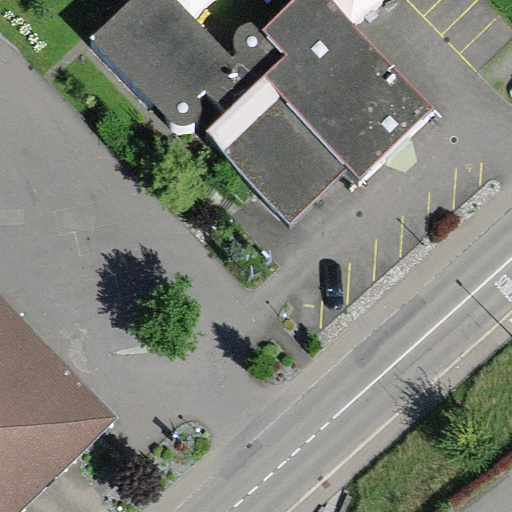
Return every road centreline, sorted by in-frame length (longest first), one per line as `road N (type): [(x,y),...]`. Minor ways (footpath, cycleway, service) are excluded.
road 1 (primary): [(228,511),(511,258)]
road 2 (unknown): [(511,142),(383,0)]
